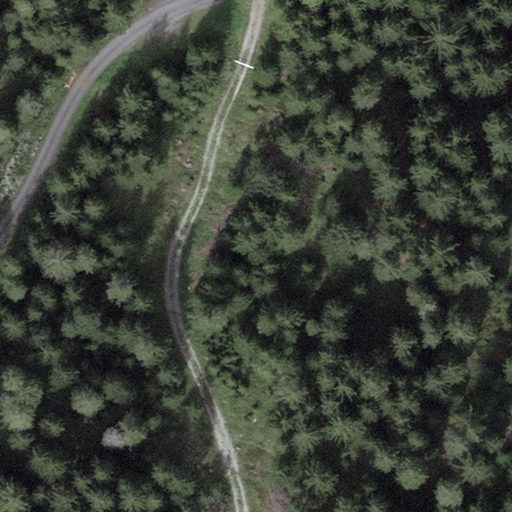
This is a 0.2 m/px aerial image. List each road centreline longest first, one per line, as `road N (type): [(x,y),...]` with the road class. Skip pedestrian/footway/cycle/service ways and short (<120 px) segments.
road 1 (track): [(261,0),(171,283),(174,315),(244,511)]
road 2 (track): [(208,0),(104,54),(0,233)]
